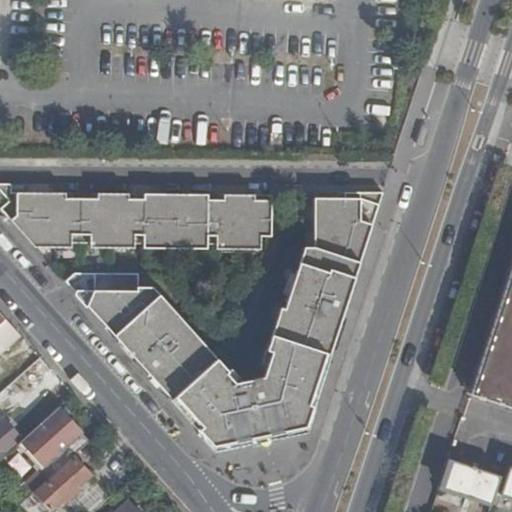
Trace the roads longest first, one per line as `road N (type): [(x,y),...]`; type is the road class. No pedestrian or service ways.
road 1 (secondary): [(491,0),(335,466)]
road 2 (secondary): [(364,511),(511,57)]
road 3 (unknown): [(0,176),(281,179),(427,194)]
road 4 (residential): [(174,459),(0,266)]
road 5 (unclassified): [(335,466),(297,493),(251,500),(174,459)]
